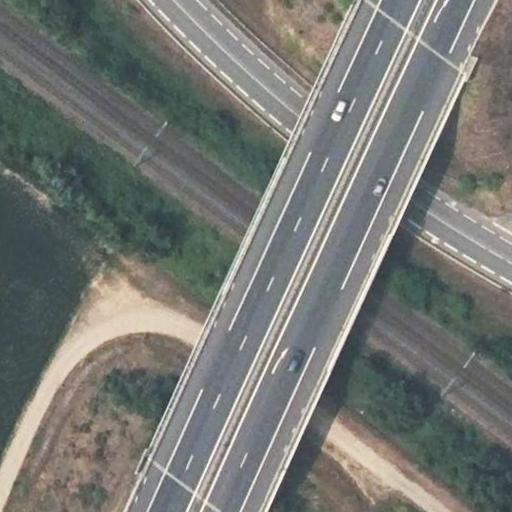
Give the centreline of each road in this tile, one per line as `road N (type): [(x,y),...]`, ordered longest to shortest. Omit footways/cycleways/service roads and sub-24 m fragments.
road 1 (track): [(0,498),(47,382),(89,336),(140,318),(198,334),(440,511)]
road 2 (motorway): [(399,0),(164,511)]
road 3 (motorway): [(222,511),(456,0)]
road 4 (primary): [(176,0),(302,119),(503,262)]
